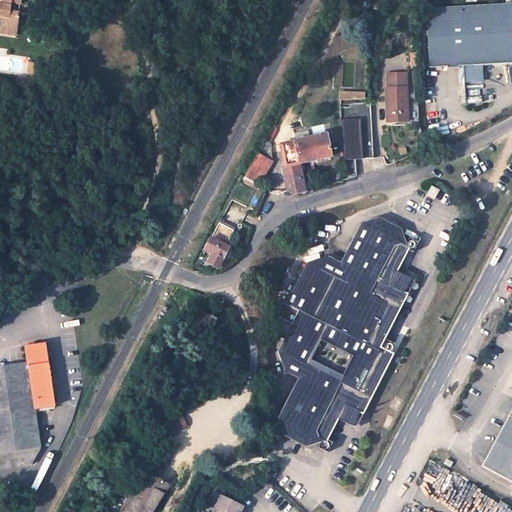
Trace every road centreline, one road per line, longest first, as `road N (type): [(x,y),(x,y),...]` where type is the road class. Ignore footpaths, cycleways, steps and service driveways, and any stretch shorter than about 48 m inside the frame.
road 1 (unclassified): [(511,124),(402,173),(287,209),(226,277)]
road 2 (primary): [(369,511),(511,242)]
road 3 (track): [(136,259),(159,147),(147,76),(148,0)]
road 4 (unclassified): [(226,277),(204,281),(143,260),(113,261),(0,316)]
road 5 (residential): [(226,277),(249,334),(250,381),(239,400),(191,434)]
